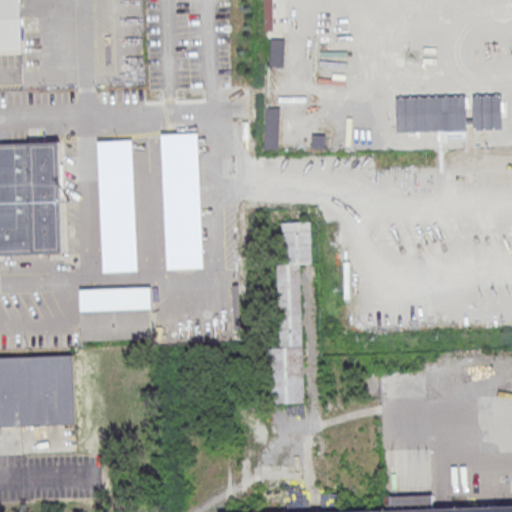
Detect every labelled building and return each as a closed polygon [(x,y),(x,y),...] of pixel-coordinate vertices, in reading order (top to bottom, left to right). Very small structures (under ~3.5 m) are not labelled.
[(0,0),(19,0),(22,53),(0,53),(0,0)] [(284,38),(271,38),(271,65),(284,65),(284,38)] [(279,107),(266,107),(265,148),(279,148),(279,107)] [(197,129),(161,131),(168,266),(203,264),(197,129)] [(60,135),(28,137),(28,139),(0,139),(0,251),(63,250),(60,135)] [(324,148),(325,136),(313,135),(312,147),(324,148)] [(132,137),(98,138),(104,269),(138,267),(132,137)] [(309,219),(283,220),(284,261),(277,263),(279,344),(268,345),(269,402),(304,402),(299,261),(312,262),(309,219)] [(80,287),(80,307),(151,305),(150,285),(80,287)] [(0,356),(72,355),(72,374),(73,422),(0,423),(0,356)] [(238,511),(511,500),(511,511),(238,511)]
